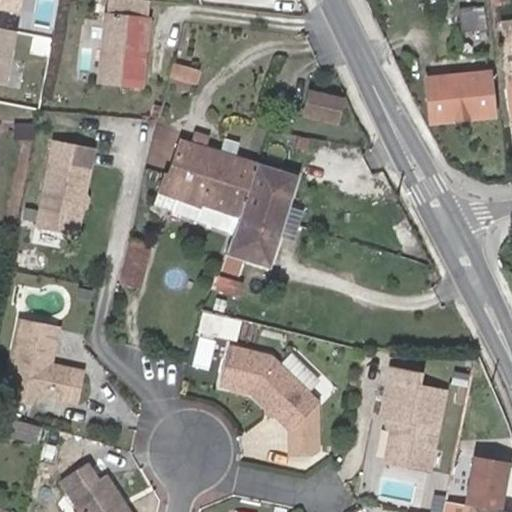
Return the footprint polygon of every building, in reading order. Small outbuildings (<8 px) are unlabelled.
[(21,0),(0,0),(0,7),(19,11),(21,0)] [(475,31),(473,11),(458,13),(460,32),(475,31)] [(137,90),(144,22),(101,18),(94,86),(137,90)] [(13,31),(0,28),(0,79),(4,81),(13,31)] [(487,40),(487,33),(479,33),(480,41),(487,40)] [(169,63),(198,72),(202,58),(173,49),(169,63)] [(430,122),(493,115),(489,73),(437,78),(437,74),(431,75),(432,79),(426,80),(430,122)] [(303,114),(336,122),(342,100),(308,91),(303,114)] [(191,144),(198,146),(201,137),(186,133),(184,142),(191,144)] [(307,139),(297,137),(294,149),(305,151),(307,139)] [(229,233),(225,246),(223,254),(242,259),(269,268),(278,233),(282,219),(284,215),(286,204),(295,175),(198,146),(191,144),(184,142),(174,139),(163,172),(161,172),(155,191),(174,198),(169,212),(207,225),(229,233)] [(78,207),(88,151),(49,144),(33,228),(73,236),(77,209),(78,207)] [(155,191),(149,205),(169,212),(174,198),(155,191)] [(282,219),(297,223),(301,208),(286,204),(284,215),(282,219)] [(278,233),(293,237),(297,223),(282,219),(278,233)] [(136,288),(148,243),(128,238),(116,283),(136,288)] [(242,259),(223,254),(218,268),(238,274),(242,259)] [(237,287),(210,280),(207,292),(233,299),(237,287)] [(43,366),(50,330),(12,322),(0,382),(0,387),(9,400),(23,403),(35,395),(51,398),(50,401),(68,404),(74,373),(43,366)] [(243,392),(281,429),(280,454),(304,455),(308,453),(310,401),(267,357),(225,346),(215,385),(243,392)] [(386,372),(377,419),(384,421),(389,421),(387,431),(381,464),(423,473),(440,395),(412,390),(415,378),(386,372)] [(36,430),(0,419),(0,433),(33,443),(36,430)] [(470,511),(496,511),(504,465),(472,459),(464,506),(471,508),(470,511)] [(119,511),(98,475),(90,479),(81,465),(53,482),(71,511),(119,511)] [(464,506),(445,503),(442,511),(470,511),(471,508),(464,506)]
